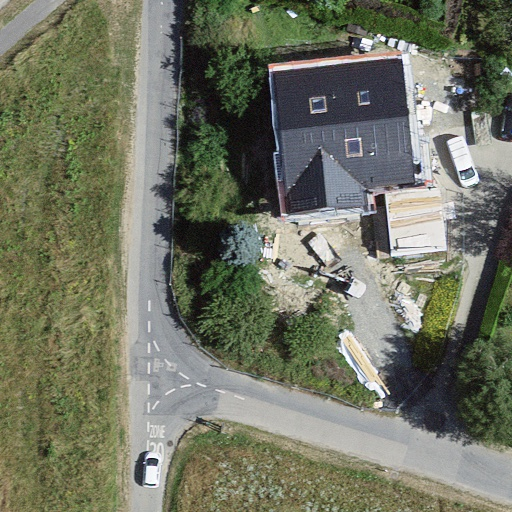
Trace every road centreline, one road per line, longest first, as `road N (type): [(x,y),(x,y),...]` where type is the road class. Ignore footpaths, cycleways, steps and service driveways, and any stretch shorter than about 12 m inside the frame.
road 1 (residential): [(154,363),(245,404),(511,484)]
road 2 (residential): [(166,0),(152,224),(154,363)]
road 3 (residential): [(154,363),(151,511)]
